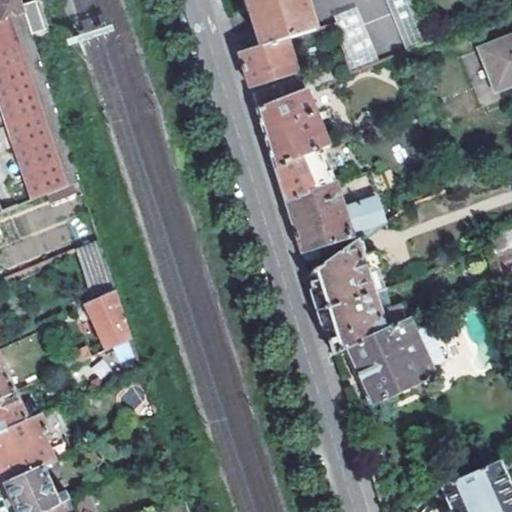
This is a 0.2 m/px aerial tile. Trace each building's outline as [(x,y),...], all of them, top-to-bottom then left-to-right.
[(19,0),(0,0),(0,98),(34,198),(47,193),(80,180),(30,32),(21,5),(19,0)] [(35,0),(21,5),(30,32),(45,28),(35,0)] [(306,0),(249,0),(264,46),(264,47),(288,40),(315,32),(306,0)] [(384,0),(406,52),(428,44),(410,0),(384,0)] [(332,18),(335,25),(345,60),(350,74),(377,64),(359,10),(332,18)] [(511,36),(505,39),(481,49),(497,92),(511,85),(511,36)] [(240,55),(250,87),(298,72),(288,40),(264,47),(264,46),(240,55)] [(266,139),(275,168),(321,148),(322,150),(330,147),(301,78),(287,83),(270,87),(252,95),(266,139)] [(282,193),(286,204),(335,185),(322,150),(321,148),(275,168),(282,193)] [(52,203),(83,192),(80,180),(47,193),(52,203)] [(350,238),(353,243),(356,241),(383,221),(375,197),(344,209),(335,185),(286,204),(289,215),(304,262),(322,257),(325,251),(323,247),(350,238)] [(75,249),(80,262),(88,286),(92,300),(116,289),(99,238),(75,249)] [(333,356),(349,348),(408,322),(408,320),(403,311),(402,307),(397,307),(380,313),(375,297),(375,296),(368,274),(377,270),(381,265),(378,256),(374,253),(363,257),(356,241),(353,243),(308,275),(311,284),(321,318),(331,349),(333,356)] [(75,249),(55,257),(61,271),(73,265),(80,262),(75,249)] [(80,262),(73,265),(80,289),(88,286),(80,262)] [(92,300),(87,303),(88,308),(84,312),(88,321),(94,321),(105,349),(132,337),(116,289),(92,300)] [(419,340),(409,319),(408,320),(408,322),(349,348),(375,406),(436,379),(426,359),(441,352),(433,333),(419,340)] [(119,362),(134,356),(128,341),(113,347),(119,362)] [(73,363),(87,357),(84,350),(71,356),(73,363)] [(0,396),(14,390),(0,358),(0,396)] [(46,376),(56,371),(54,367),(44,371),(46,376)] [(0,433),(27,421),(14,390),(0,396),(0,433)] [(48,432),(40,415),(27,421),(0,433),(0,469),(6,483),(45,466),(54,461),(43,435),(48,432)] [(443,485),(443,486),(455,511),(511,511),(511,487),(510,482),(500,461),(500,460),(443,485)] [(57,495),(45,466),(6,483),(19,511),(44,511),(62,502),(69,499),(66,491),(57,495)] [(373,486),(381,511),(387,511),(415,499),(403,473),(373,486)] [(73,511),(69,499),(62,502),(65,511),(73,511)] [(190,511),(186,501),(161,511),(190,511)] [(65,511),(62,502),(44,511),(65,511)]
